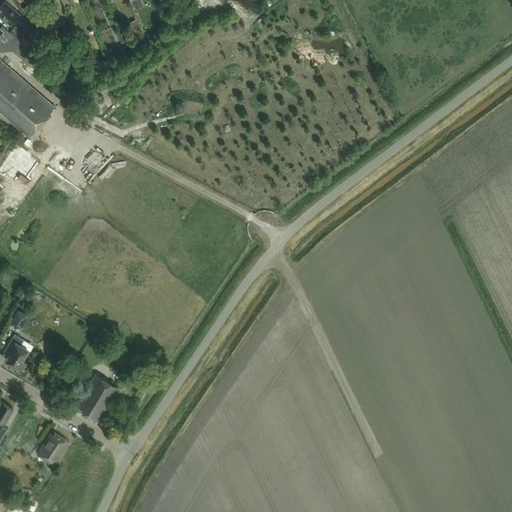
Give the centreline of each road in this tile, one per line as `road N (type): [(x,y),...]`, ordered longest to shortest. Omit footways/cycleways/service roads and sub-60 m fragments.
road 1 (unclassified): [(280,238),(511,61)]
road 2 (unclassified): [(124,455),(280,238)]
road 3 (unclassified): [(280,238),(223,197),(77,129)]
road 4 (unclassified): [(124,455),(0,378)]
